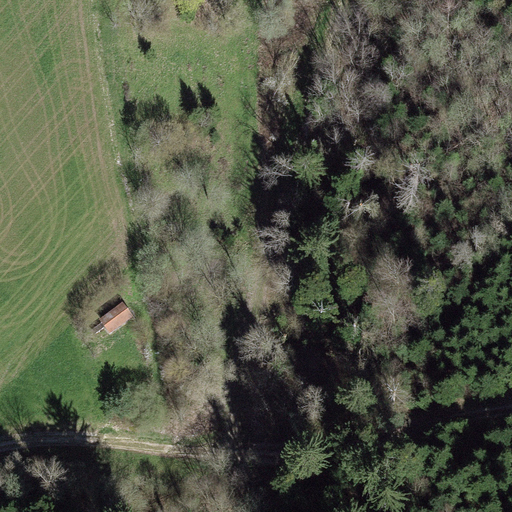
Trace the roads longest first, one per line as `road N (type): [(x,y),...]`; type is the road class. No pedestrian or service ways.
road 1 (track): [(0,446),(53,440),(229,452),(511,410)]
road 2 (track): [(329,0),(229,452)]
